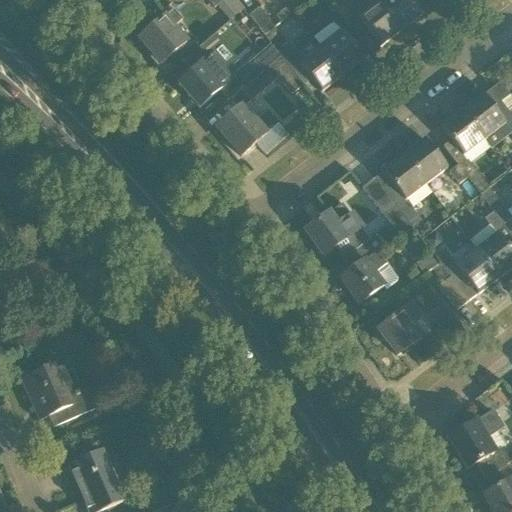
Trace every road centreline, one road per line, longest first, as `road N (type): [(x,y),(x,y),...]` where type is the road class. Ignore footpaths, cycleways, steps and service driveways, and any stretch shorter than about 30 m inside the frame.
road 1 (primary): [(361,511),(263,362),(183,261),(0,64)]
road 2 (residential): [(251,215),(511,8)]
road 3 (residential): [(251,215),(83,16)]
road 4 (residential): [(397,415),(251,215)]
road 5 (residential): [(397,415),(511,329)]
